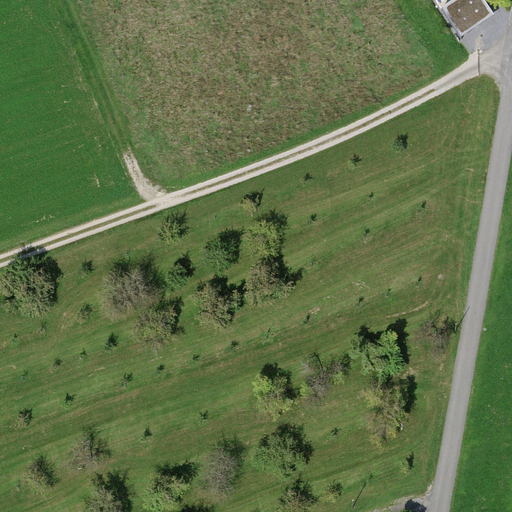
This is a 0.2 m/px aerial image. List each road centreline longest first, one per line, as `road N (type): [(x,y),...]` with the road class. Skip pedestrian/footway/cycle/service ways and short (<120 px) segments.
road 1 (track): [(511,49),(337,141),(0,265)]
road 2 (unclassified): [(440,511),(511,78)]
